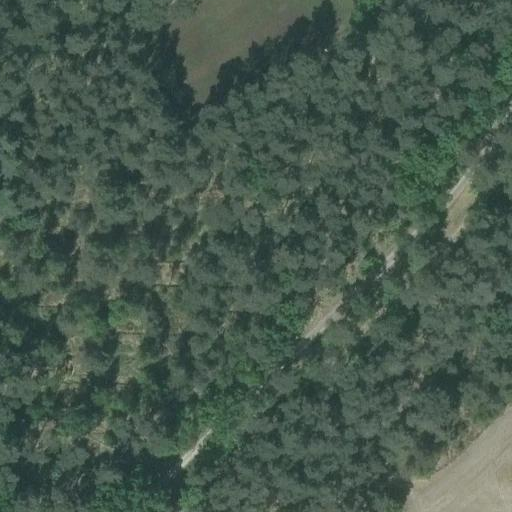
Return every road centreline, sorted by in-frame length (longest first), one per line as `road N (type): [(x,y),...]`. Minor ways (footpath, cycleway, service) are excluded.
road 1 (track): [(171,511),(433,254),(511,149)]
road 2 (track): [(0,217),(161,126)]
